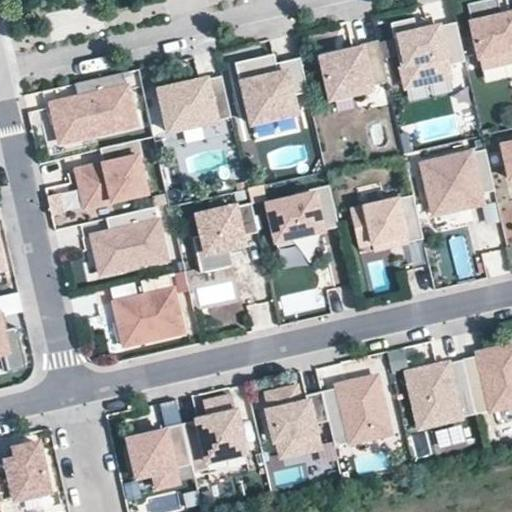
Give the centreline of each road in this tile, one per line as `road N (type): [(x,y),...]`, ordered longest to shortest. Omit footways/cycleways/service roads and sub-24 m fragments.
road 1 (residential): [(67,399),(511,294)]
road 2 (residential): [(0,81),(67,399)]
road 3 (residential): [(294,0),(0,67)]
